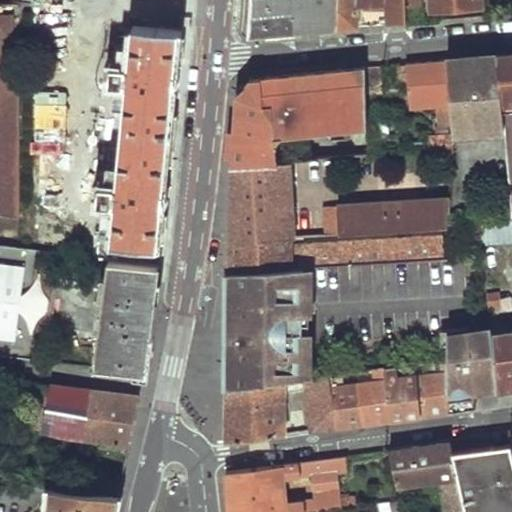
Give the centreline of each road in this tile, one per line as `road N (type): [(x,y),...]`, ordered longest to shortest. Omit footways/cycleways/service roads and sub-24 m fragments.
road 1 (tertiary): [(158,435),(191,272),(214,56)]
road 2 (residential): [(200,458),(511,415)]
road 3 (residential): [(511,36),(214,56)]
